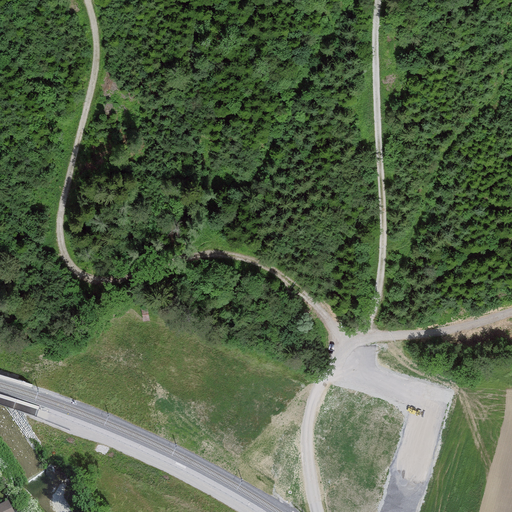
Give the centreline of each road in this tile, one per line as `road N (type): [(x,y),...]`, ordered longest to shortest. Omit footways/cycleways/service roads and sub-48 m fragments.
road 1 (track): [(89,0),(97,54),(61,210),(67,262),(96,280),(203,253),(258,261),(299,287),(342,347)]
road 2 (track): [(378,0),(384,229),(367,335)]
road 3 (track): [(367,335),(342,347),(312,403),(307,444),(317,511)]
road 4 (track): [(367,335),(427,333),(511,311)]
